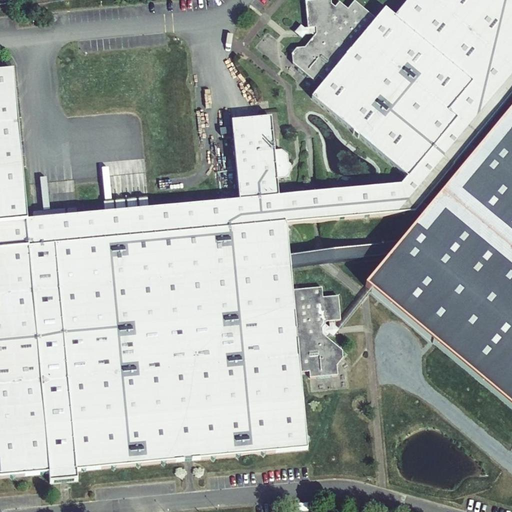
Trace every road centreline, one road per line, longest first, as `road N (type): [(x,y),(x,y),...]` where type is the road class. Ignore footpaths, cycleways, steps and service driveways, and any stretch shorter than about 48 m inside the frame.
road 1 (unclassified): [(97,511),(338,489),(430,511)]
road 2 (unclassified): [(242,0),(210,21),(0,39)]
road 3 (unknown): [(27,37),(48,171)]
